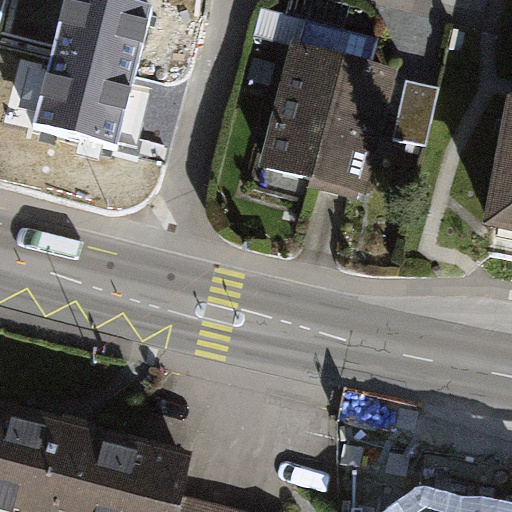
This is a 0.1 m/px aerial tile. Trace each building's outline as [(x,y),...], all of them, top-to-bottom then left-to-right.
[(95,0),(71,0),(38,132),(121,152),(155,15),(95,0)] [(395,79),(300,53),(269,169),(364,195),(395,79)] [(511,117),(491,226),(511,229),(511,117)] [(63,433),(0,416),(0,511),(174,511),(187,466),(89,439),(90,435),(65,428),(63,433)] [(229,511),(178,498),(174,511),(229,511)]
